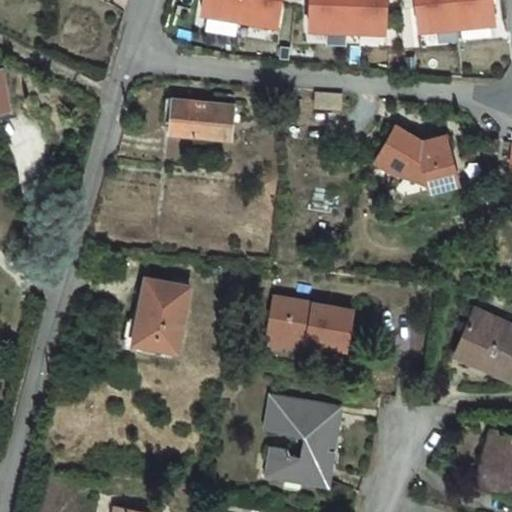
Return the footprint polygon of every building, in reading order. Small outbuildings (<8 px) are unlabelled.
[(235,19),(238,0),(201,0),(199,12),(235,19)] [(238,0),(235,19),(271,24),(275,0),(238,0)] [(307,0),(306,28),(343,30),(344,0),(307,0)] [(344,0),(343,30),(381,32),(381,0),(344,0)] [(412,0),(416,30),(453,26),(450,0),(412,0)] [(450,0),(453,26),(490,22),(487,0),(450,0)] [(0,74),(0,104),(11,103),(5,74),(0,74)] [(332,107),(333,95),(311,93),(310,105),(332,107)] [(224,142),(228,106),(161,99),(159,119),(166,121),(165,133),(224,142)] [(420,138),(391,120),(371,154),(396,169),(398,165),(411,173),(422,173),(424,185),(457,181),(449,136),(420,138)] [(186,278),(143,272),(131,335),(175,342),(186,278)] [(274,289),(268,327),(310,335),(347,342),(354,304),(274,289)] [(476,300),(472,308),(494,317),(497,310),(476,300)] [(494,317),(472,308),(454,346),(478,357),(481,350),(499,357),(496,365),(511,372),(511,316),(497,310),(494,317)] [(309,343),(310,335),(268,327),(267,335),(309,343)] [(478,357),(496,365),(499,357),(481,350),(478,357)] [(334,404),(272,395),(267,428),(303,434),(300,455),(290,453),(287,446),(272,443),(268,472),(330,481),(335,449),(320,447),(322,437),(329,437),(334,404)] [(511,429),(492,423),(474,480),(511,491),(511,429)]
